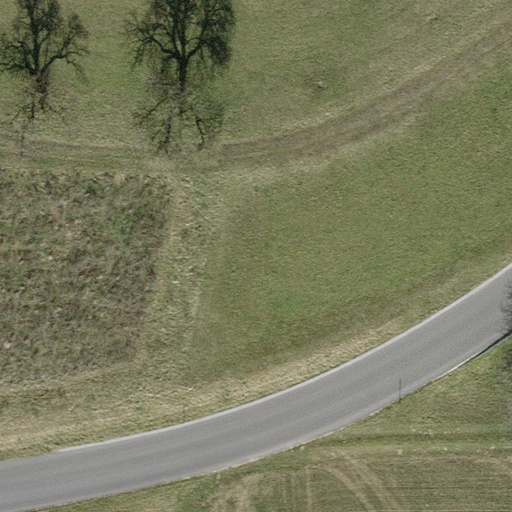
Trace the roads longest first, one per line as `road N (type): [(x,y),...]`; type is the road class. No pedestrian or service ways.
road 1 (unclassified): [(511,302),(356,395),(149,472),(0,494)]
road 2 (track): [(511,31),(388,107),(242,158),(0,144)]
